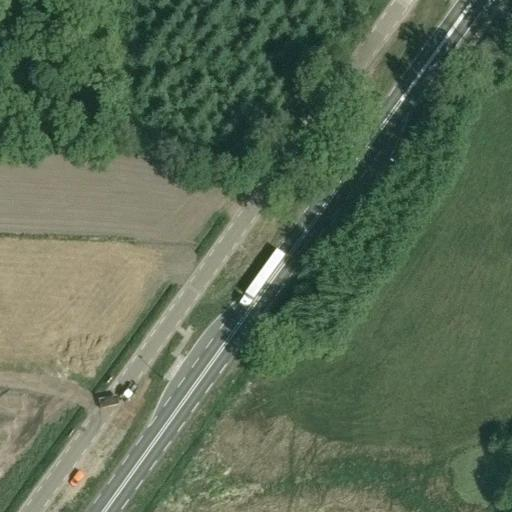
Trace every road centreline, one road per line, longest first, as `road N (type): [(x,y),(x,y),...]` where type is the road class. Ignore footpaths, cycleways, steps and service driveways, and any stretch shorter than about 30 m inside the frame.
road 1 (unclassified): [(33,511),(404,0)]
road 2 (primary): [(107,511),(474,0)]
